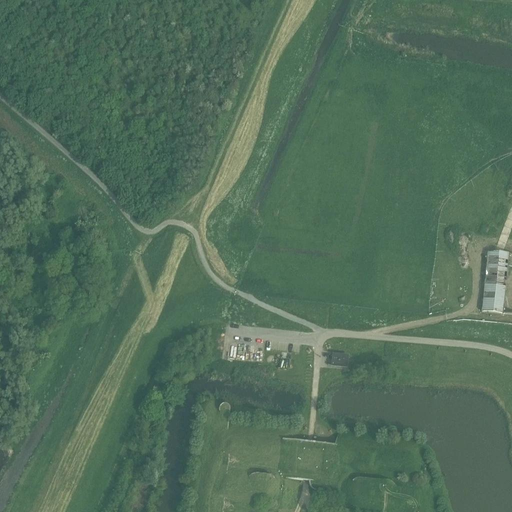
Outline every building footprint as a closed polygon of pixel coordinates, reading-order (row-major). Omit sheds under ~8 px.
[(488,253),(481,312),(503,315),(509,255),(488,253)] [(511,255),(509,255),(503,315),(511,315),(511,255)] [(346,368),(347,357),(333,355),(332,366),(346,368)] [(219,411),(217,428),(222,429),(224,429),(227,429),(229,413),(229,410),(229,409),(229,408),(228,407),(228,406),(227,406),(227,405),(226,405),(225,405),(224,405),(223,405),(222,405),(221,406),(221,407),(220,407),(220,408),(220,409),(220,410),(219,411)] [(220,443),(220,446),(285,454),(292,455),(295,455),(295,457),(303,458),(303,452),(304,452),(304,451),(303,451),(304,449),(305,449),(305,448),(304,448),(304,446),(305,446),(305,447),(306,447),(305,455),(304,455),(304,456),(305,456),(304,464),(303,464),(302,466),(304,466),(304,469),(302,469),(302,471),(303,472),(303,474),(301,474),(301,477),(303,477),(303,478),(303,479),(303,480),(306,480),(309,481),(309,480),(309,479),(310,477),(311,478),(312,475),(310,475),(310,472),(312,472),(312,470),(310,470),(311,464),(312,464),(312,465),(313,465),(313,466),(321,467),(321,466),(322,466),(323,466),(323,467),(331,468),(331,466),(333,467),(333,464),(331,464),(332,461),(333,461),(333,458),(332,458),(332,455),(334,456),(334,453),(332,453),(333,450),(334,450),(335,448),(333,447),(333,446),(331,446),(331,445),(331,444),(327,444),(327,445),(325,445),(324,452),(323,452),(323,453),(322,452),(323,450),(324,450),(324,449),(323,449),(323,445),(322,445),(322,443),(320,443),(320,444),(320,445),(318,444),(318,443),(316,443),(316,444),(315,444),(315,446),(314,446),(313,446),(313,444),(313,442),(312,442),(310,442),(308,442),(307,442),(307,443),(307,444),(306,443),(306,445),(305,445),(304,445),(304,443),(303,443),(304,441),(302,441),(301,442),(299,442),(300,441),(298,441),(297,442),(296,442),(296,443),(295,443),(294,446),(296,446),(296,448),(294,447),(294,450),(295,450),(295,453),(293,452),(285,451),(222,444),(224,429),(222,429),(220,443)] [(230,453),(229,453),(226,474),(228,474),(229,465),(230,466),(234,470),(235,471),(236,471),(237,470),(238,468),(239,467),(239,465),(239,463),(239,461),(239,460),(238,459),(238,458),(237,457),(236,457),(231,461),(230,461),(229,461),(230,453)] [(369,480),(368,487),(382,489),(382,481),(382,480),(369,479),(369,480)] [(226,498),(224,498),(222,511),(224,511),(225,510),(226,510),(227,511),(234,511),(235,511),(235,510),(235,508),(235,506),(234,504),(234,503),(233,502),(232,502),(231,502),(227,506),(226,506),(225,506),(226,498)]
